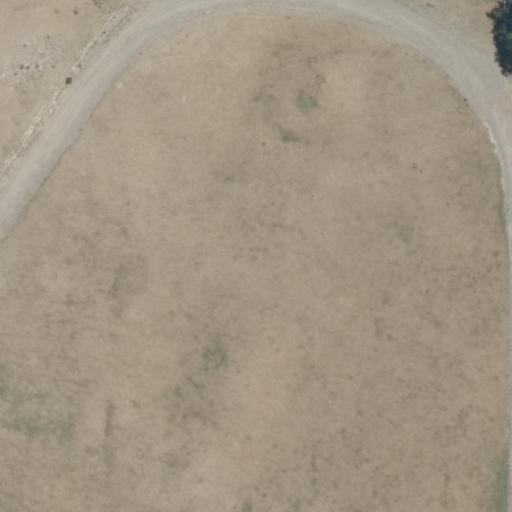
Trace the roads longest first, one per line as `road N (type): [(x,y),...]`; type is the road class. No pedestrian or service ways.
road 1 (track): [(217,0),(195,1),(81,88),(0,187)]
road 2 (track): [(511,139),(469,40),(358,0)]
